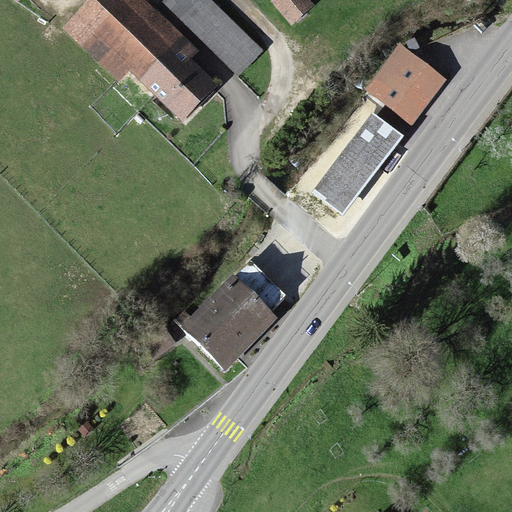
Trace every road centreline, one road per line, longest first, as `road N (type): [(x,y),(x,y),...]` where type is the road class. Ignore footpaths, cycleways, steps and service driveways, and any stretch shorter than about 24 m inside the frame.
road 1 (tertiary): [(511,24),(210,448)]
road 2 (residential): [(210,448),(161,453),(73,511)]
